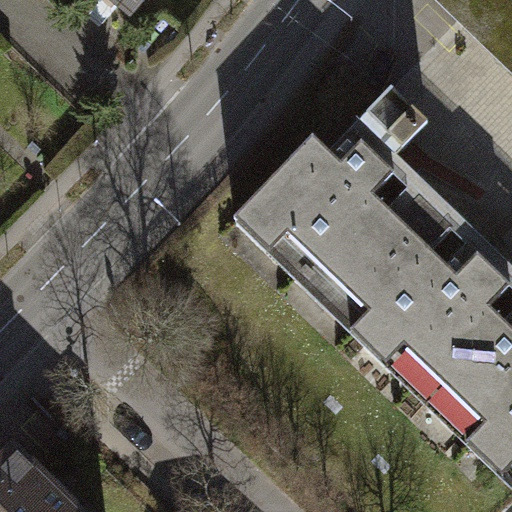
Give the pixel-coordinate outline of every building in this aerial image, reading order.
[(116,0),(133,15),(146,0),(116,0)] [(511,0),(443,0),(511,66),(511,0)] [(393,88),(366,115),(403,151),(429,124),(393,88)] [(314,137),(235,218),(271,253),(285,239),(307,261),(293,275),(329,309),(343,295),(365,317),(351,331),(387,366),(401,351),(423,373),(409,387),(445,421),(459,407),(482,428),(468,443),(503,477),(511,467),(511,328),(491,308),(511,286),(478,254),(457,276),(433,252),(454,230),(421,198),(399,220),(375,196),(396,175),(362,142),(342,164),(314,137)] [(78,511),(13,449),(0,463),(0,511),(78,511)]
